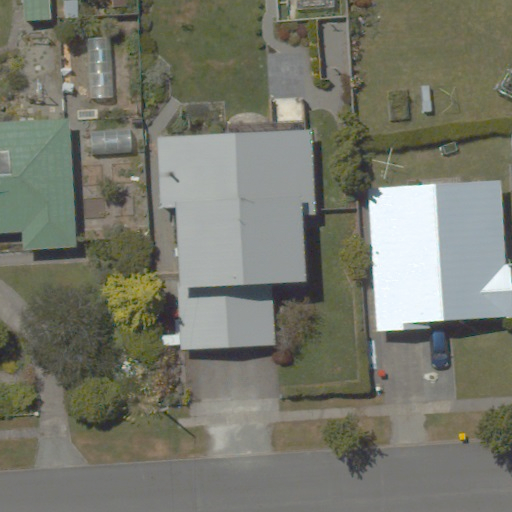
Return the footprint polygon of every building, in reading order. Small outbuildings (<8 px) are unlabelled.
[(103,0),(23,0),(24,13),(104,10),(103,0)] [(511,0),(458,0),(459,18),(500,17),(500,43),(511,42),(511,0)] [(0,225),(19,225),(19,240),(77,239),(76,114),(0,114),(0,225)] [(311,120),(158,127),(161,198),(171,197),(177,338),(279,333),(276,271),(298,270),(296,207),(315,207),(311,120)] [(511,212),(509,168),(367,176),(375,322),(511,314),(511,212)]
